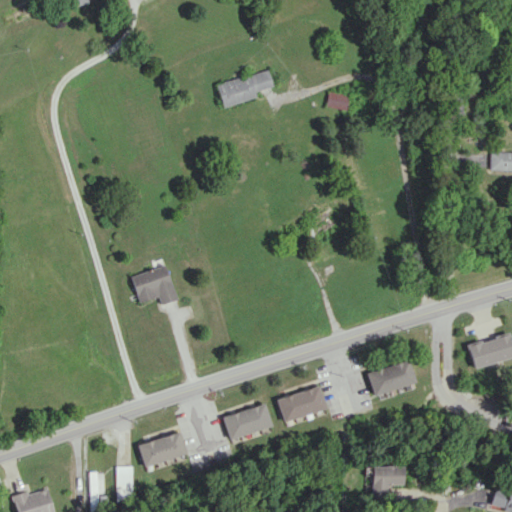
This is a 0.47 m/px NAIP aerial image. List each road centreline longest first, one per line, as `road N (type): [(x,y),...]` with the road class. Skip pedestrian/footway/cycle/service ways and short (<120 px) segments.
road 1 (tertiary): [(511,289),(0,455)]
road 2 (residential): [(136,0),(125,37),(61,76),(54,119),(142,405)]
road 3 (residential): [(511,431),(467,414),(450,398),(447,311)]
